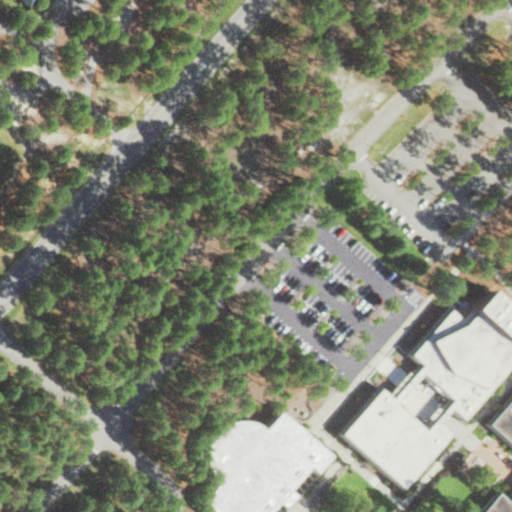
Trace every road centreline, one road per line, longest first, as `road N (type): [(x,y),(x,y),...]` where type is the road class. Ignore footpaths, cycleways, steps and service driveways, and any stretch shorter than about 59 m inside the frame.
road 1 (residential): [(20,511),(509,0)]
road 2 (tertiary): [(269,0),(0,303)]
road 3 (residential): [(163,511),(162,479),(0,355)]
